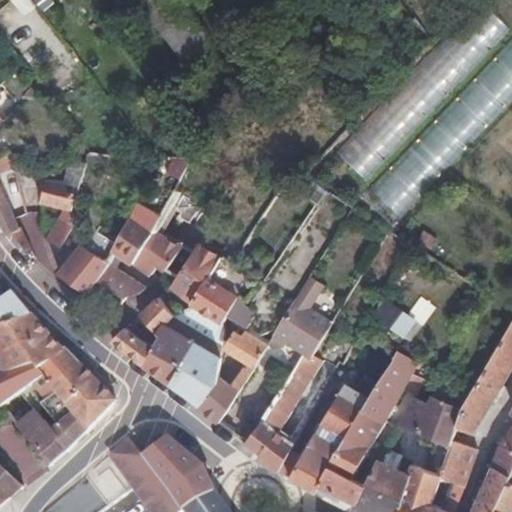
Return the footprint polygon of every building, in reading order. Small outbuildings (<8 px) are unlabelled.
[(221,54),(181,0),(136,0),(194,74),(221,54)] [(270,0),(279,11),(294,0),(270,0)] [(366,179),(510,28),(487,6),(343,158),(366,179)] [(398,214),(511,101),(511,46),(370,186),(398,214)] [(2,89),(0,90),(0,112),(1,114),(14,102),(2,89)] [(0,173),(16,168),(13,155),(0,159),(0,173)] [(170,176),(186,182),(193,163),(176,157),(170,176)] [(48,239),(64,246),(69,236),(77,221),(79,215),(73,210),(88,162),(73,158),(67,182),(48,179),(42,203),(66,209),(48,239)] [(28,254),(33,250),(22,229),(21,230),(8,201),(0,182),(0,221),(1,224),(7,236),(12,233),(28,254)] [(310,199),(318,205),(329,190),(319,185),(310,199)] [(117,250),(135,263),(154,231),(133,216),(120,244),(117,250)] [(60,275),(91,295),(94,289),(100,280),(111,263),(117,250),(120,244),(102,233),(96,242),(88,237),(80,225),(73,237),(84,246),(60,275)] [(135,263),(153,276),(159,266),(167,271),(184,246),(159,231),(157,233),(154,231),(135,263)] [(172,288),(193,304),(210,277),(223,257),(199,245),(172,288)] [(141,293),(147,287),(111,263),(100,280),(128,297),(129,296),(141,293)] [(0,327),(34,315),(3,277),(0,279),(0,327)] [(193,304),(224,322),(224,323),(229,315),(239,300),(240,297),(210,277),(193,304)] [(269,346),(281,353),(288,342),(306,352),(314,357),(316,354),(336,322),(311,306),(324,285),(311,277),(292,306),(277,332),(270,344),(269,346)] [(119,305),(128,297),(100,280),(94,289),(119,305)] [(168,323),(176,315),(161,297),(142,314),(159,333),(168,323)] [(374,314),(406,337),(417,321),(386,298),(374,314)] [(257,312),(239,300),(229,315),(248,326),(257,312)] [(168,323),(223,356),(226,332),(224,322),(193,304),(191,307),(176,315),(168,323)] [(0,361),(5,373),(50,359),(52,361),(66,351),(34,315),(0,327),(0,361)] [(172,385),(202,407),(220,382),(219,381),(223,356),(168,323),(159,333),(162,336),(156,347),(155,349),(184,366),(172,385)] [(114,340),(146,365),(155,349),(156,347),(139,337),(143,332),(134,325),(130,329),(127,327),(114,340)] [(465,410),(459,426),(476,432),(511,370),(511,432),(503,445),(495,467),(511,474),(511,326),(464,410),(465,410)] [(251,364),(256,367),(269,346),(270,344),(247,330),(244,335),(237,331),(226,349),(251,364)] [(281,353),(299,364),(306,352),(288,342),(281,353)] [(146,365),(172,385),(184,366),(155,349),(146,365)] [(58,393),(84,365),(68,350),(66,351),(52,361),(50,359),(5,373),(0,374),(0,402),(3,406),(35,384),(47,400),(58,393)] [(421,362),(401,350),(395,360),(415,372),(421,362)] [(259,459),(281,472),(297,444),(296,443),(286,435),(281,431),(324,360),(316,354),(314,357),(306,352),(299,364),(290,380),(283,389),(265,417),(248,443),(263,452),(259,459)] [(333,467),(355,478),(407,387),(417,393),(425,378),(415,372),(395,360),(381,385),(333,467)] [(202,407),(221,422),(256,367),(251,364),(235,387),(223,378),(220,382),(202,407)] [(47,400),(43,403),(61,425),(54,432),(69,452),(91,431),(119,401),(84,365),(58,393),(47,400)] [(292,479),(319,491),(322,485),(333,467),(381,385),(367,377),(359,392),(346,385),(322,424),(318,432),(307,451),(292,479)] [(427,469),(441,474),(452,445),(454,439),(459,426),(465,410),(464,410),(435,397),(432,405),(416,398),(402,424),(439,440),(427,469)] [(52,467),(69,452),(54,432),(39,412),(20,427),(52,467)] [(0,457),(34,489),(48,474),(0,428),(0,457)] [(46,511),(101,511),(134,487),(152,511),(183,511),(187,509),(188,511),(231,511),(217,492),(207,468),(170,437),(146,456),(131,438),(47,511),(46,511)] [(429,504),(425,511),(454,511),(466,486),(479,449),(454,439),(452,445),(441,474),(440,476),(456,482),(445,510),(429,504)] [(281,472),(292,479),(307,451),(297,444),(281,472)] [(356,509),(364,511),(385,511),(398,469),(380,460),(368,484),(359,503),(356,509)] [(0,462),(0,485),(13,498),(26,488),(0,462)] [(400,511),(425,511),(429,504),(440,476),(441,474),(427,469),(414,464),(411,475),(400,511)] [(355,478),(333,467),(322,485),(344,496),(355,478)] [(495,511),(511,476),(511,474),(495,467),(478,501),(473,511),(495,511)] [(385,511),(400,511),(411,475),(398,469),(385,511)] [(511,511),(511,476),(495,511),(511,511)] [(344,496),(359,503),(368,484),(355,478),(344,496)] [(0,509),(13,498),(0,485),(0,509)]
